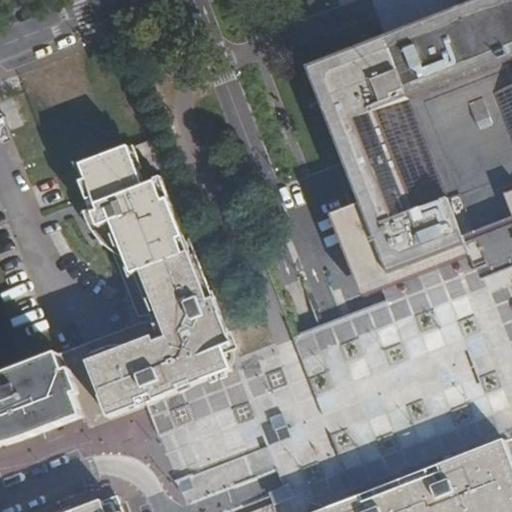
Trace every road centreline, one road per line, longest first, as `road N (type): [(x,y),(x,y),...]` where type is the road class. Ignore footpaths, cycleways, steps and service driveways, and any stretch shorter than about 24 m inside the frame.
road 1 (unknown): [(78,341),(0,119)]
road 2 (residential): [(0,498),(112,458),(145,470),(161,511)]
road 3 (residential): [(0,45),(119,0)]
